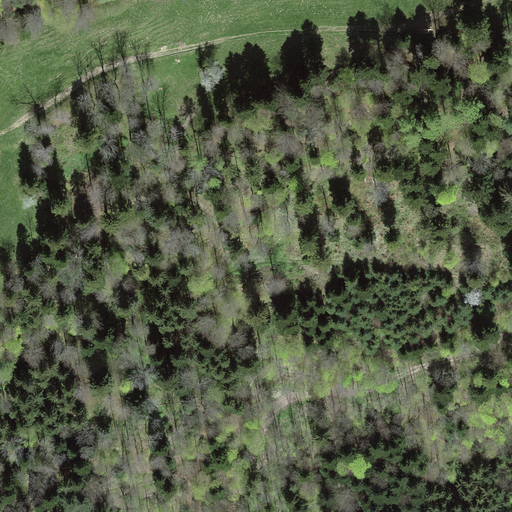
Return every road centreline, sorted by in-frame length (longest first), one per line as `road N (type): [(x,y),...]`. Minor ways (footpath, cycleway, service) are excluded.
road 1 (track): [(511,282),(252,261),(211,280),(149,290),(75,373),(0,380)]
road 2 (track): [(0,134),(113,62),(257,29),(390,26),(481,0)]
road 3 (track): [(357,393),(288,369),(263,370),(224,435),(193,465),(52,511)]
road 4 (track): [(511,330),(487,347),(357,393),(288,400),(271,417),(230,511)]
